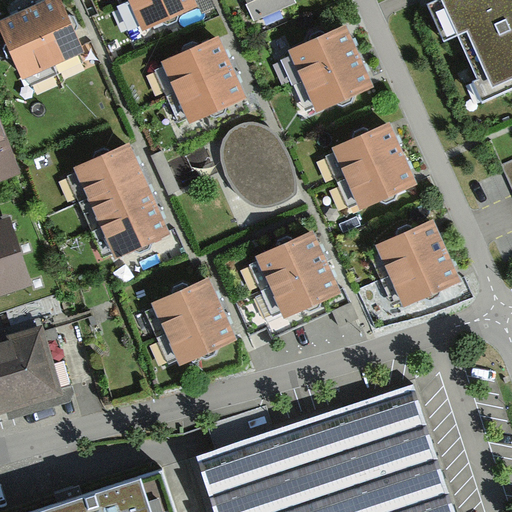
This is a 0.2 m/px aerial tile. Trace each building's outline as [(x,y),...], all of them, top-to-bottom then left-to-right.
[(185,0),(121,0),(135,33),(190,12),(185,0)] [(245,0),(256,21),(298,1),(297,0),(245,0)] [(511,0),(447,0),(486,85),(511,73),(511,0)] [(76,60),(54,5),(0,27),(0,39),(18,85),(76,60)] [(349,18),(290,43),(316,105),(375,80),(349,18)] [(212,45),(162,68),(184,122),(237,98),(212,45)] [(388,120),(335,140),(358,202),(411,182),(388,120)] [(0,135),(0,175),(12,171),(0,135)] [(130,140),(73,164),(111,254),(167,230),(130,140)] [(510,225),(511,230),(511,199),(488,207),(496,230),(510,225)] [(8,213),(0,215),(0,292),(30,283),(8,213)] [(432,217),(370,241),(393,299),(454,275),(432,217)] [(310,226),(257,252),(286,310),(338,284),(310,226)] [(208,272),(153,295),(178,355),(232,333),(208,272)] [(52,315),(0,330),(0,410),(75,388),(52,315)] [(450,511),(411,385),(196,452),(215,511),(450,511)] [(175,511),(159,462),(6,511),(175,511)]
